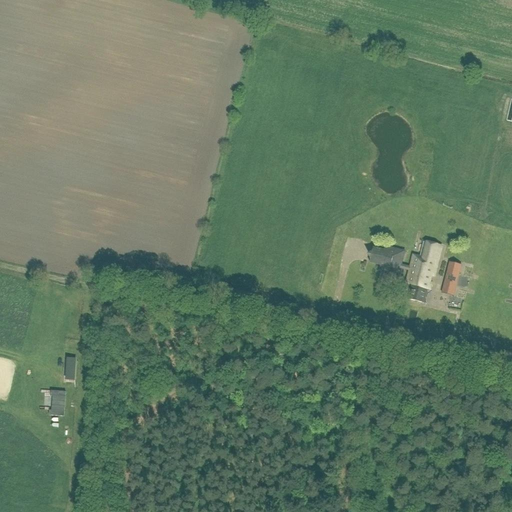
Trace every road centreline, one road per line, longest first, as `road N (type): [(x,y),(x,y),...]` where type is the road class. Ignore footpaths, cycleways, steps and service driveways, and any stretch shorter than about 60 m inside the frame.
road 1 (track): [(0,265),(362,346)]
road 2 (track): [(362,346),(511,386)]
